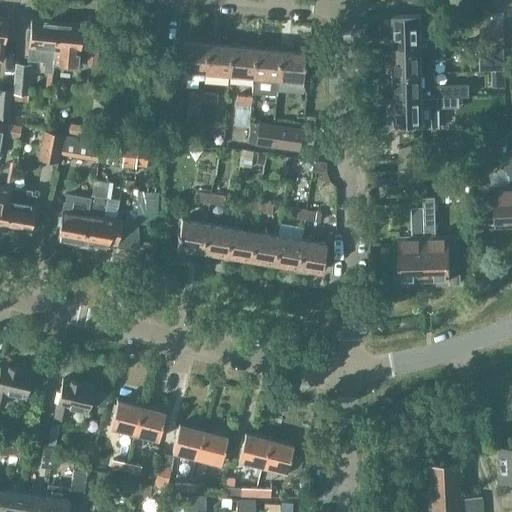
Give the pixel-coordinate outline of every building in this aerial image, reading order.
[(393,16),(394,50),(422,49),(444,49),(444,39),(422,38),(421,15),(393,16)] [(31,20),(28,48),(27,59),(44,60),(44,70),(53,70),(54,61),(55,50),(54,50),(56,22),(31,20)] [(82,24),(56,22),(54,50),(55,50),(54,63),(79,65),(80,52),(82,24)] [(484,44),(493,44),(505,44),(505,23),(484,23),(484,44)] [(180,71),(205,73),(207,44),(183,42),(180,71)] [(205,73),(229,75),(232,46),(207,44),(205,73)] [(505,44),(493,44),(494,70),(505,69),(505,44)] [(229,75),(253,77),(256,48),(232,46),(229,75)] [(97,61),(98,49),(86,48),(85,61),(97,61)] [(278,65),(280,50),(256,48),(253,77),(252,93),(276,95),(277,89),(277,79),(278,65)] [(394,50),(395,74),(423,73),(423,69),(432,68),(433,68),(432,60),(445,60),(444,49),(422,49),(394,50)] [(305,52),(280,50),(278,65),(277,79),(277,89),(301,91),(302,81),(303,67),(305,52)] [(31,65),(23,64),(16,64),(13,100),(28,102),(28,95),(29,95),(31,65)] [(0,67),(0,72),(0,117),(10,119),(13,90),(10,90),(12,68),(0,67)] [(395,98),(467,96),(470,96),(469,86),(434,87),(433,72),(432,72),(432,68),(423,69),(423,73),(395,74),(395,98)] [(189,92),(188,102),(201,103),(202,103),(203,93),(189,92)] [(217,104),(218,94),(203,93),(202,103),(217,104)] [(493,98),(493,107),(493,116),(490,116),(490,123),(504,123),(504,95),(493,95),(493,98)] [(252,106),(252,97),(237,96),(237,105),(252,106)] [(467,106),(467,96),(395,98),(396,123),(425,122),(434,122),(434,113),(443,113),(443,108),(467,106)] [(186,129),(198,130),(201,103),(188,102),(186,129)] [(67,132),(80,134),(81,124),(68,123),(67,132)] [(455,131),(455,123),(445,123),(445,131),(455,131)] [(19,125),(7,124),(5,135),(17,137),(19,125)] [(301,130),(273,126),(273,130),(271,146),(298,150),(301,130)] [(273,130),(257,128),(255,143),(271,146),(273,130)] [(59,152),(62,133),(43,130),(38,158),(57,161),(59,152)] [(90,138),(62,133),(59,152),(87,157),(90,138)] [(200,134),(199,143),(210,144),(210,134),(200,134)] [(496,196),(484,196),(485,220),(487,222),(497,222),(497,225),(511,224),(511,134),(507,134),(507,162),(505,164),(505,167),(505,171),(508,172),(508,177),(510,177),(510,187),(496,188),(496,196)] [(98,162),(146,165),(147,141),(101,138),(98,162)] [(399,149),(399,160),(423,160),(423,150),(399,149)] [(259,151),(257,162),(264,163),(265,152),(259,151)] [(326,171),(325,162),(314,160),(313,169),(326,171)] [(399,160),(399,171),(423,171),(423,160),(399,160)] [(423,171),(399,171),(399,186),(423,186),(423,171)] [(215,173),(211,194),(210,194),(209,203),(224,206),(226,196),(230,175),(215,173)] [(92,195),(108,198),(110,183),(108,183),(96,180),(92,194),(92,195)] [(243,209),(257,212),(259,202),(261,194),(262,182),(248,180),(243,209)] [(0,231),(4,233),(10,201),(12,189),(0,186),(0,231)] [(10,201),(4,233),(19,235),(22,232),(22,231),(30,233),(35,205),(35,206),(38,196),(31,194),(32,191),(12,187),(12,189),(10,201)] [(202,202),(209,203),(210,194),(196,191),(194,201),(202,202)] [(67,244),(82,247),(88,214),(92,195),(80,193),(79,197),(76,211),(76,212),(62,210),(60,224),(57,238),(65,239),(67,244)] [(259,202),(257,212),(272,214),(274,205),(269,204),(270,196),(261,194),(259,202)] [(108,198),(92,195),(88,214),(82,247),(96,249),(99,245),(111,247),(111,246),(137,250),(142,221),(123,218),(123,220),(105,217),(108,198)] [(451,233),(435,234),(435,228),(433,197),(423,197),(424,206),(424,214),(425,214),(426,251),(426,281),(437,280),(437,284),(462,283),(460,235),(451,236),(451,233)] [(385,212),(385,204),(374,204),(374,213),(385,212)] [(426,281),(426,251),(425,214),(424,214),(424,206),(411,206),(411,238),(400,238),(401,252),(402,273),(395,273),(396,285),(416,285),(415,281),(426,281)] [(291,217),(304,219),(306,210),(293,208),(291,217)] [(306,210),(304,219),(319,222),(321,213),(306,210)] [(188,249),(201,251),(204,237),(206,222),(182,218),(177,247),(176,251),(188,253),(188,249)] [(212,253),(225,256),(227,241),(230,227),(206,222),(204,237),(201,251),(201,255),(211,257),(212,253)] [(236,258),(249,260),(251,245),(254,231),(230,227),(227,241),(225,256),(224,259),(236,261),(236,258)] [(261,262),(273,264),(275,250),(278,235),(254,231),(251,245),(249,260),(248,263),(260,265),(261,262)] [(284,266),(297,268),(299,254),(301,239),(278,235),(275,250),(273,264),(272,267),(283,269),(284,266)] [(299,254),(297,268),(296,272),(308,274),(308,270),(321,272),(324,258),(326,243),(301,239),(299,254)] [(464,259),(471,259),(471,242),(463,242),(464,259)] [(0,405),(4,406),(6,395),(25,400),(28,385),(32,371),(0,364),(0,366),(0,405)] [(87,414),(88,412),(94,386),(63,379),(54,417),(67,421),(69,410),(87,414)] [(107,393),(94,390),(91,403),(104,406),(107,393)] [(110,427),(134,434),(141,406),(117,400),(110,427)] [(141,406),(134,434),(158,441),(165,412),(141,406)] [(41,445),(41,444),(46,421),(36,419),(30,443),(41,445)] [(41,444),(44,445),(51,446),(56,423),(46,421),(41,444)] [(172,452),(196,458),(203,430),(179,424),(172,452)] [(203,430),(196,458),(220,464),(227,436),(203,430)] [(238,460),(262,467),(269,439),(245,433),(238,460)] [(269,439),(262,467),(286,473),(293,445),(269,439)] [(0,448),(0,454),(9,456),(11,445),(1,443),(0,448)] [(11,445),(9,456),(20,458),(23,447),(11,445)] [(51,446),(44,445),(42,456),(54,458),(56,447),(51,446)] [(511,447),(498,449),(499,480),(511,479),(511,447)] [(111,470),(124,473),(126,463),(113,459),(111,470)] [(126,463),(124,473),(141,476),(144,467),(126,463)] [(483,511),(483,496),(460,498),(458,463),(424,464),(426,502),(408,504),(408,511),(483,511)] [(160,467),(153,488),(164,490),(166,490),(171,470),(160,467)] [(46,497),(43,511),(66,511),(68,501),(82,504),(87,472),(74,469),(70,488),(48,484),(47,491),(47,494),(46,494),(45,497),(46,497)] [(225,478),(225,486),(233,487),(234,478),(225,478)] [(123,481),(122,491),(136,493),(138,484),(123,481)] [(175,492),(188,493),(189,483),(175,482),(175,492)] [(189,483),(188,493),(204,493),(205,484),(189,483)] [(152,486),(138,484),(136,493),(150,495),(152,486)] [(224,495),(255,498),(255,488),(242,487),(233,487),(225,486),(224,495)] [(255,488),(255,498),(271,499),(271,488),(255,488)] [(22,511),(25,493),(4,490),(0,511),(22,511)] [(43,511),(46,497),(45,497),(25,493),(22,511),(43,511)] [(198,510),(198,496),(188,496),(187,510),(198,510)] [(207,497),(198,496),(198,510),(206,510),(207,497)] [(236,511),(245,511),(246,501),(238,501),(236,511)] [(246,501),(245,511),(256,511),(258,501),(246,501)] [(231,511),(231,503),(223,502),(222,511),(231,511)] [(293,511),(293,502),(280,502),(279,511),(293,511)]
